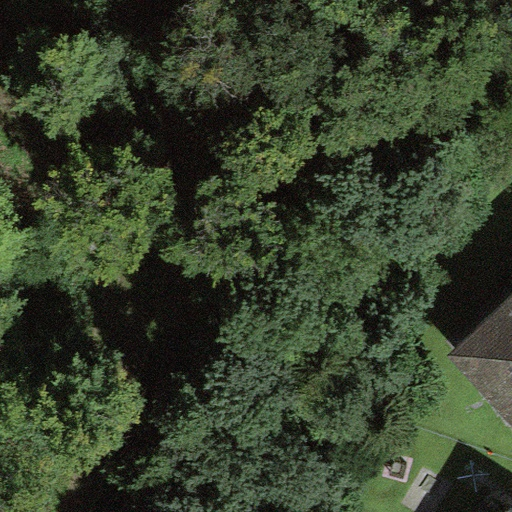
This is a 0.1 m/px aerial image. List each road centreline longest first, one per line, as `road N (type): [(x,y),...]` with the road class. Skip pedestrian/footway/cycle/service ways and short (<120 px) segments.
road 1 (track): [(40,511),(98,393),(174,271)]
road 2 (track): [(174,271),(0,163)]
